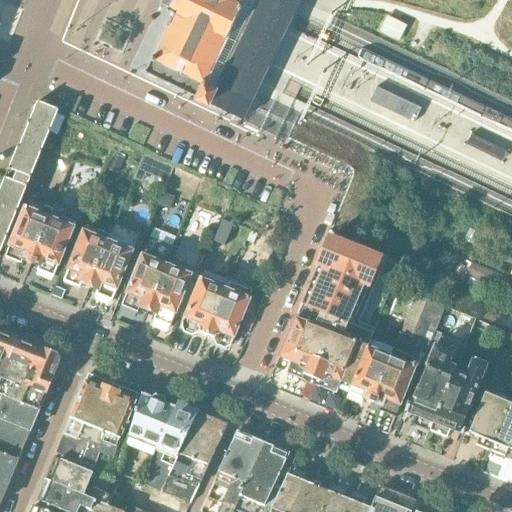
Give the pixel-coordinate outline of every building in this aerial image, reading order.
[(173,0),(170,6),(169,5),(168,8),(170,9),(171,7),(175,9),(174,11),(175,11),(154,57),(153,56),(146,70),(197,95),(197,96),(230,111),(244,117),(260,81),(268,62),(271,55),(280,38),(284,29),(295,3),(296,0),(173,0)] [(377,86),(370,100),(415,121),(422,107),(377,86)] [(29,122),(27,122),(0,188),(0,252),(58,111),(37,102),(29,122)] [(113,153),(106,169),(118,174),(124,158),(113,153)] [(171,174),(142,161),(136,176),(165,188),(171,174)] [(245,192),(267,202),(272,192),(250,181),(245,192)] [(163,192),(158,205),(170,210),(175,197),(163,192)] [(82,197),(76,213),(83,215),(89,200),(82,197)] [(23,261),(30,264),(51,214),(27,204),(19,222),(9,247),(4,258),(21,265),(23,261)] [(51,214),(30,264),(38,267),(36,271),(53,278),(57,267),(75,224),(51,214)] [(81,285),(89,288),(109,238),(85,228),(63,282),(79,289),(81,285)] [(425,252),(432,235),(422,231),(415,248),(425,252)] [(263,255),(270,238),(258,233),(251,250),(263,255)] [(109,238),(89,288),(96,291),(95,295),(111,302),(134,248),(109,238)] [(328,238),(321,256),(373,277),(380,259),(328,238)] [(498,241),(492,253),(503,259),(509,246),(498,241)] [(139,307),(149,311),(169,261),(144,251),(122,306),(137,312),(139,307)] [(373,277),(321,256),(317,264),(319,265),(299,314),(296,317),(297,318),(280,356),(293,361),(288,373),(336,393),(343,375),(355,380),(369,343),(373,332),(362,327),(355,344),(341,338),(347,324),(352,325),(368,286),(369,286),(373,277)] [(169,261),(149,311),(158,315),(156,319),(171,326),(193,270),(169,261)] [(197,331),(207,335),(229,280),(205,271),(203,275),(183,325),(185,332),(193,336),(197,332),(197,331)] [(229,280),(207,335),(217,339),(216,340),(216,345),(225,349),(231,345),(251,294),(253,290),(229,280)] [(429,345),(436,330),(445,308),(416,295),(400,333),(429,345)] [(445,308),(436,330),(466,342),(469,336),(475,319),(445,308)] [(0,387),(1,384),(0,383),(0,380),(16,340),(0,332),(0,387)] [(0,383),(1,384),(0,387),(0,394),(18,401),(39,349),(16,340),(0,380),(0,383)] [(393,352),(369,343),(355,380),(349,392),(373,402),(393,352)] [(415,425),(431,431),(453,375),(441,370),(448,353),(436,348),(419,388),(418,388),(409,411),(419,415),(415,425)] [(18,401),(39,410),(59,361),(57,356),(39,349),(18,401)] [(482,350),(478,359),(492,365),(496,355),(482,350)] [(417,362),(393,352),(373,402),(383,406),(381,411),(395,417),(417,362)] [(453,375),(431,431),(446,437),(450,428),(460,432),(470,409),(468,408),(485,368),(472,363),(465,380),(453,375)] [(82,463),(114,385),(88,375),(56,453),(61,455),(82,463)] [(82,463),(94,468),(100,453),(111,458),(139,395),(114,385),(82,463)] [(490,451),(511,399),(496,393),(494,397),(485,393),(470,432),(479,435),(475,445),(490,451)] [(0,418),(30,431),(39,410),(18,401),(0,394),(3,396),(0,403),(0,418)] [(151,456),(153,457),(156,449),(157,447),(158,448),(176,408),(167,404),(165,399),(156,396),(153,398),(142,394),(131,430),(126,443),(152,454),(151,456)] [(511,399),(490,451),(504,457),(508,447),(511,448),(511,399)] [(184,411),(176,408),(158,448),(157,447),(156,449),(153,457),(162,460),(173,465),(199,413),(187,408),(184,411)] [(199,413),(173,465),(172,468),(201,480),(227,424),(199,413)] [(0,502),(30,431),(0,418),(0,502)] [(232,511),(234,510),(266,440),(244,431),(243,434),(238,432),(235,439),(216,478),(232,485),(218,511),(232,511)] [(270,511),(272,510),(288,476),(298,453),(266,440),(234,510),(236,511),(270,511)] [(95,469),(94,468),(82,463),(61,455),(50,482),(51,482),(107,506),(111,496),(98,491),(98,489),(89,484),(95,469)] [(163,488),(192,500),(201,480),(172,468),(163,488)] [(272,510),(270,511),(298,511),(310,485),(303,482),(306,474),(293,468),(290,476),(288,476),(272,510)] [(313,477),(310,485),(298,511),(321,511),(330,493),(323,490),(326,482),(313,477)] [(131,507),(145,511),(186,511),(192,500),(163,488),(161,491),(148,485),(149,482),(141,479),(140,482),(129,506),(131,507)] [(121,511),(107,506),(51,482),(43,503),(65,511),(77,511),(80,506),(93,511),(92,511),(121,511)] [(333,485),(330,493),(321,511),(346,511),(351,501),(344,499),(347,491),(333,485)] [(371,510),(370,511),(410,511),(415,501),(381,487),(371,510)] [(354,493),(351,501),(346,511),(370,511),(371,510),(364,507),(367,499),(354,493)]
